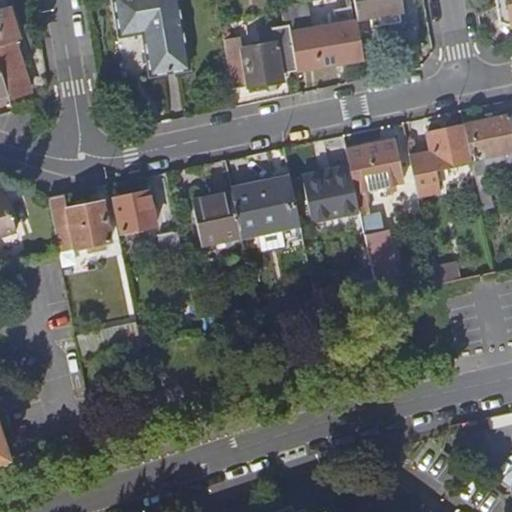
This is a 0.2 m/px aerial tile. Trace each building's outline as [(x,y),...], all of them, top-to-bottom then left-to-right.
[(154,75),(190,69),(177,0),(117,0),(124,36),(147,32),(154,75)] [(374,20),(402,15),(400,9),(404,3),(403,0),(355,0),(359,22),(374,20)] [(511,28),(511,0),(504,0),(505,5),(499,7),(502,24),(511,28)] [(288,8),(291,26),(299,72),(366,60),(360,23),(314,31),(309,5),(288,8)] [(0,64),(9,95),(10,98),(33,91),(17,41),(22,39),(13,10),(0,14),(0,64)] [(402,15),(374,20),(375,28),(403,24),(402,15)] [(299,72),(291,26),(275,29),(278,44),(244,50),(246,62),(243,63),(239,41),(226,43),(234,91),(284,83),(283,76),(299,72)] [(0,97),(9,95),(0,64),(0,97)] [(511,117),(466,127),(474,165),(478,187),(489,184),(483,160),(511,152),(511,117)] [(437,173),(474,165),(466,127),(429,135),(432,153),(411,158),(419,197),(441,192),(437,173)] [(348,152),(356,193),(404,183),(395,141),(348,152)] [(292,179),(268,184),(270,190),(234,198),(235,204),(243,238),(243,240),(302,227),(292,179)] [(233,195),(234,198),(270,190),(268,184),(233,191),(233,195)] [(115,200),(122,234),(158,227),(151,193),(115,200)] [(202,246),(243,238),(235,204),(234,198),(233,195),(193,203),(202,246)] [(50,199),(61,252),(77,249),(77,251),(112,243),(104,203),(69,211),(66,196),(50,199)] [(167,264),(186,260),(180,232),(161,236),(167,264)] [(366,238),(373,271),(392,267),(385,235),(366,238)] [(438,287),(460,283),(456,264),(434,268),(438,287)] [(325,310),(352,305),(348,287),(321,292),(325,310)] [(83,362),(143,350),(141,339),(139,327),(79,339),(82,353),(83,362)] [(143,350),(163,345),(160,335),(141,339),(143,350)] [(0,463),(11,460),(0,417),(0,463)]
